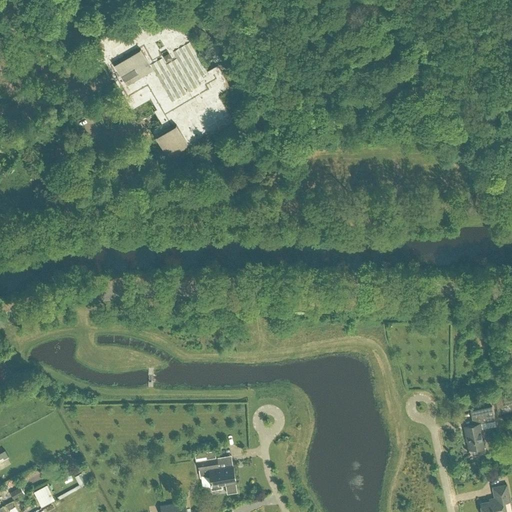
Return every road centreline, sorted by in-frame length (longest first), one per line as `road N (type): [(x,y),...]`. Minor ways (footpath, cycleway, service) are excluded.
road 1 (unclassified): [(0,321),(56,303),(168,289),(511,292)]
road 2 (unclassified): [(511,162),(466,138),(345,0)]
